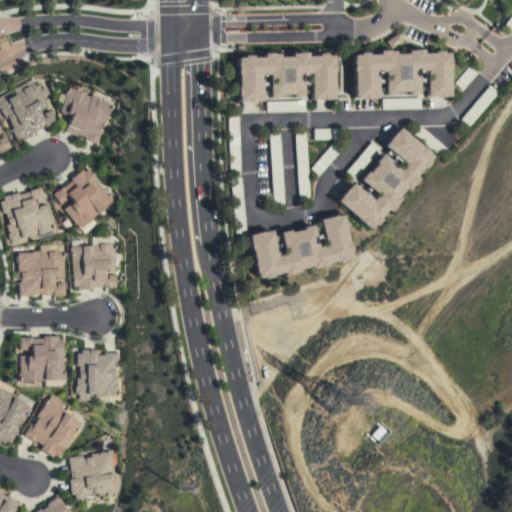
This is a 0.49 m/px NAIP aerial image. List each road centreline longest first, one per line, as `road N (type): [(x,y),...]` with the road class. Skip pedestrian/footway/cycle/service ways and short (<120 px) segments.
road 1 (secondary): [(276,511),(233,375),(213,274),(196,0)]
road 2 (secondary): [(168,46),(179,252),(207,392),(245,511)]
road 3 (residential): [(455,115),(251,125),(258,219),(328,208),(327,189),(360,145),(360,120)]
road 4 (residential): [(0,64),(49,43),(168,46)]
road 5 (residential): [(168,26),(0,24)]
road 6 (residential): [(330,30),(318,20),(168,26)]
road 7 (residential): [(168,46),(330,30)]
road 8 (residential): [(503,56),(395,0)]
